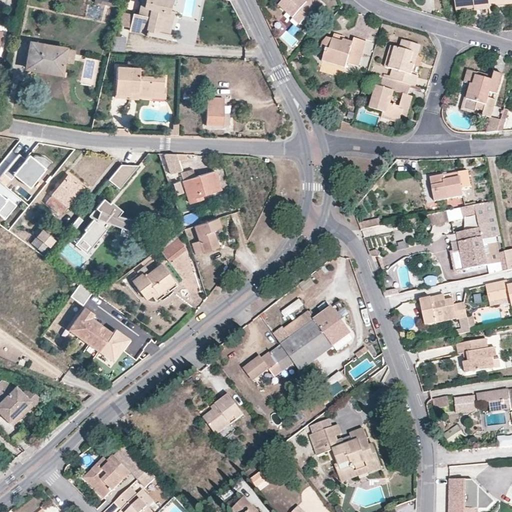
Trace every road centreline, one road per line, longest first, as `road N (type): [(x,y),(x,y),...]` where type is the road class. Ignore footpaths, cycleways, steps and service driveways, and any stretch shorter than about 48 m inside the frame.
road 1 (tertiary): [(317,201),(284,265),(36,464)]
road 2 (residential): [(0,123),(95,141),(315,144)]
road 3 (residential): [(426,511),(424,427),(377,304)]
road 4 (tertiary): [(246,0),(315,144)]
road 5 (residential): [(377,304),(511,274)]
road 6 (residential): [(419,149),(458,32)]
